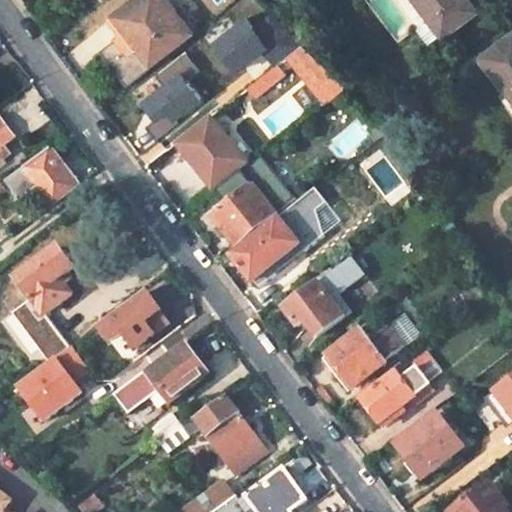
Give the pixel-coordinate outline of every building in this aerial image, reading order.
[(168,0),(136,0),(112,18),(124,34),(141,56),(145,53),(154,64),(194,34),(168,0)] [(416,0),(397,0),(420,29),(422,24),(430,18),(416,0)] [(470,0),(416,0),(430,18),(444,36),(478,11),(470,0)] [(444,36),(430,18),(422,24),(420,29),(432,46),(444,36)] [(250,21),(219,45),(240,73),(267,53),(279,69),(280,68),(291,60),(305,49),(276,20),(259,32),(250,21)] [(141,56),(124,34),(102,51),(129,87),(156,66),(154,64),(145,53),(141,56)] [(511,34),(484,57),(511,94),(511,34)] [(305,49),(291,60),(329,108),(349,93),(305,49)] [(279,69),(241,97),(247,105),(286,76),(280,68),(279,69)] [(184,74),(147,102),(159,119),(147,127),(158,141),(181,123),(178,119),(204,100),(184,74)] [(16,136),(2,116),(0,117),(0,161),(11,153),(5,145),(16,136)] [(250,168),(211,119),(183,141),(179,144),(192,161),(194,159),(220,191),(250,168)] [(51,149),(25,169),(55,209),(81,189),(51,149)] [(217,216),(215,218),(237,246),(296,200),(263,158),(250,168),(220,191),(206,202),(217,216)] [(310,193),(279,218),(301,246),(306,252),(320,240),(312,215),(322,207),(310,193)] [(338,226),(322,207),(312,215),(320,240),(338,226)] [(279,218),(232,256),(254,283),(255,282),(273,268),(301,246),(279,218)] [(301,246),(273,268),(277,275),(306,252),(301,246)] [(20,280),(47,316),(74,296),(62,279),(78,267),(76,265),(76,258),(72,252),(67,250),(64,249),(62,247),(44,261),(40,261),(33,266),(32,271),(20,280)] [(352,258),(285,309),(299,327),(306,322),(318,338),(353,312),(341,295),(366,276),(352,258)] [(273,268),(255,282),(260,288),(277,275),(273,268)] [(148,292),(100,328),(111,341),(123,332),(136,349),(155,335),(146,323),(162,311),(148,292)] [(353,388),(409,345),(424,332),(408,311),(369,341),(361,330),(323,359),(339,379),(343,375),(353,388)] [(187,345),(149,374),(162,392),(171,404),(210,375),(187,345)] [(74,347),(57,359),(75,382),(90,370),(74,347)] [(432,386),(429,382),(443,371),(427,351),(362,400),(381,424),(396,412),(424,391),(432,386)] [(75,382),(57,359),(20,387),(46,422),(84,393),(75,382)] [(162,392),(149,374),(147,372),(116,396),(131,416),(162,392)] [(511,379),(493,393),(511,420),(511,379)] [(428,397),(424,391),(396,412),(400,419),(428,397)] [(267,452),(226,396),(196,418),(204,428),(238,474),(267,452)] [(174,413),(151,430),(162,444),(184,427),(174,413)] [(438,413),(397,445),(424,481),(465,450),(438,413)] [(184,427),(162,444),(169,454),(204,428),(196,418),(184,427)] [(286,468),(247,497),(258,511),(294,511),(310,500),(286,468)] [(226,482),(185,511),(216,511),(237,497),(226,482)] [(492,482),(452,511),(509,511),(507,509),(511,506),(492,482)] [(12,501),(0,492),(0,508),(4,511),(7,508),(12,501)]
